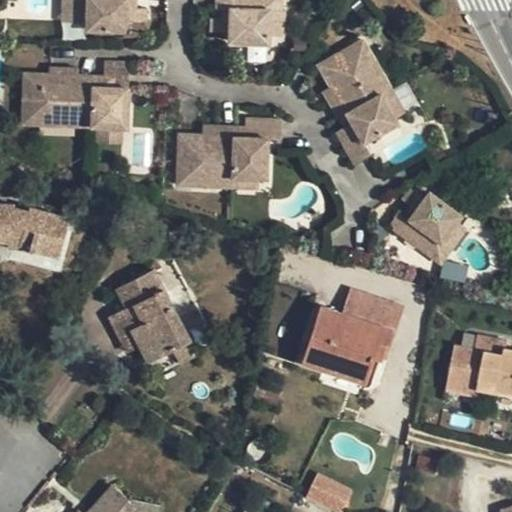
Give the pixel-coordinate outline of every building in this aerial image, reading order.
[(125,0),(60,0),(62,13),(73,12),(77,45),(117,40),(112,7),(126,4),(125,0)] [(267,0),(204,0),(205,12),(218,12),(218,24),(219,44),(258,45),(258,39),(258,12),(267,13),(267,0)] [(76,37),(73,12),(62,13),(65,38),(76,37)] [(267,13),(258,12),(258,39),(267,39),(267,13)] [(132,16),(114,18),(116,31),(133,28),(132,16)] [(218,24),(199,24),(199,36),(218,36),(218,24)] [(354,39),(311,65),(323,88),(328,96),(321,100),(331,118),(339,113),(344,122),(329,131),(348,164),(364,153),(359,143),(378,132),(391,123),(388,116),(375,93),(383,88),(372,69),(364,74),(357,59),(363,54),(364,54),(354,39)] [(364,74),(372,69),(364,54),(363,54),(357,59),(364,74)] [(47,85),(11,84),(11,134),(29,134),(29,127),(47,127),(47,135),(67,135),(67,127),(81,127),(81,135),(120,135),(120,69),(103,69),(92,70),(91,95),(81,94),(81,85),(65,84),(65,77),(47,78),(47,85)] [(328,96),(323,88),(316,92),(321,100),(328,96)] [(383,88),(375,93),(388,116),(396,112),(383,88)] [(273,121),(242,122),(242,140),(260,140),(273,140),(273,121)] [(81,127),(67,127),(67,135),(81,135),(81,127)] [(206,140),(172,141),(172,190),(190,191),(190,182),(207,182),(208,190),(225,191),(226,182),(253,182),(261,182),(260,180),(260,140),(242,140),(225,140),(226,131),(206,130),(206,140)] [(207,182),(190,182),(190,191),(208,190),(207,182)] [(253,182),(226,182),(225,191),(253,191),(253,182)] [(415,207),(421,197),(406,187),(399,197),(415,207)] [(439,260),(449,245),(441,238),(454,219),(459,212),(426,190),(421,197),(415,207),(408,218),(396,210),(386,225),(439,260)] [(15,207),(15,203),(0,202),(0,240),(9,240),(10,244),(33,247),(59,254),(70,218),(29,207),(29,209),(15,207)] [(462,225),(454,219),(441,238),(449,245),(462,225)] [(127,333),(135,349),(143,345),(150,360),(174,347),(190,338),(154,269),(118,288),(127,306),(110,315),(121,337),(127,333)] [(391,327),(323,305),(305,360),(365,380),(373,356),(380,359),(391,327)] [(479,332),(476,347),(486,350),(486,356),(503,360),(507,347),(508,338),(479,332)] [(128,352),(135,349),(127,333),(121,337),(128,352)] [(199,353),(190,338),(174,347),(182,363),(199,353)] [(511,391),(511,347),(507,347),(503,360),(486,356),(486,350),(476,347),(456,344),(447,389),(479,395),(481,389),(500,393),(500,389),(511,391)] [(256,395),(279,402),(281,388),(258,383),(256,395)] [(345,511),(351,484),(313,475),(306,502),(345,511)] [(156,511),(158,504),(130,500),(113,485),(89,511),(84,511),(81,509),(78,511),(156,511)]
